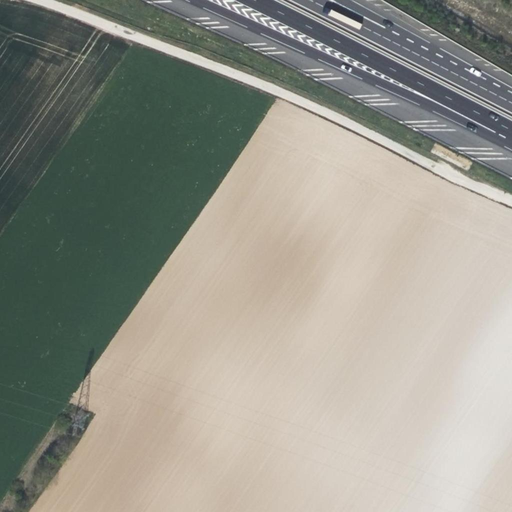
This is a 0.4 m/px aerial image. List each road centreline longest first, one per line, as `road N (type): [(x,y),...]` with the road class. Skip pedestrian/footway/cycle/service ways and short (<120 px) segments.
road 1 (track): [(511,204),(191,54),(41,0)]
road 2 (motorway): [(195,0),(465,121),(498,123)]
road 3 (motorway): [(253,0),(498,123)]
road 4 (motorway): [(511,103),(379,35)]
